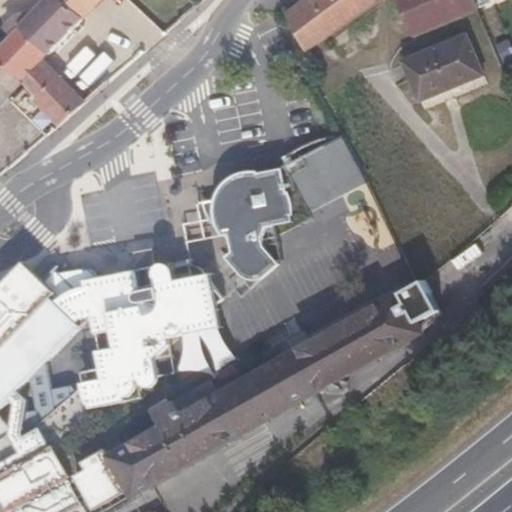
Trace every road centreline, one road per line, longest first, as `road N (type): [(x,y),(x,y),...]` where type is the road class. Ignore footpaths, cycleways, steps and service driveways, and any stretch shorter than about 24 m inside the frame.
road 1 (residential): [(0,214),(144,116),(192,73),(242,0)]
road 2 (motorway): [(511,433),(409,511)]
